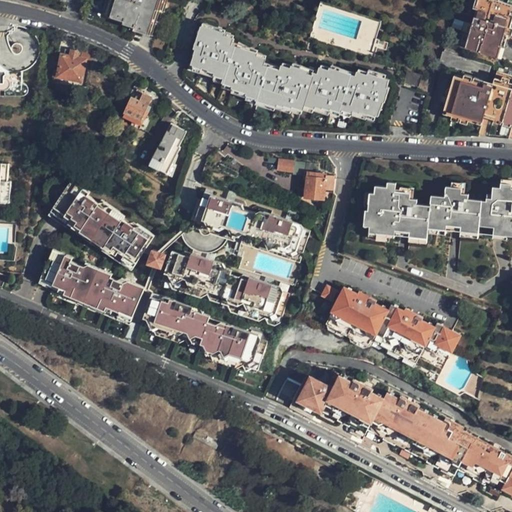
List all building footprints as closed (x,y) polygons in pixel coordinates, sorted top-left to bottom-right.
[(109,0),(105,11),(124,17),(123,19),(135,23),(135,25),(155,31),(162,9),(164,0),(109,0)] [(209,0),(206,8),(206,10),(211,13),(212,17),(213,23),(211,29),(201,25),(197,37),(194,49),(195,49),(191,63),(216,72),(215,75),(225,78),(224,82),(234,86),(234,88),(250,94),(249,95),(258,98),(258,100),(276,106),(277,105),(292,109),(293,107),(302,109),(303,105),(313,109),(314,106),(329,111),(331,108),(340,111),(341,110),(350,113),(351,110),(367,115),(368,113),(378,117),(383,102),(384,102),(389,87),(387,86),(390,79),(378,75),(369,72),(367,74),(358,71),(356,78),(346,75),(347,73),(331,68),(329,70),(320,68),(318,74),(313,73),(313,75),(301,72),(302,69),(292,67),(291,68),(283,65),(281,71),(269,67),(264,65),(266,59),(257,56),(257,53),(231,44),(233,38),(224,35),(227,20),(227,9),(225,4),(222,0),(209,0)] [(499,48),(505,28),(502,26),(505,12),(477,3),(476,8),(470,30),(462,55),(471,57),(495,65),(496,63),(499,48)] [(502,26),(505,28),(510,13),(505,12),(502,26)] [(78,50),(81,40),(65,34),(59,55),(62,55),(55,83),(78,89),(86,60),(81,59),(82,56),(79,55),(79,51),(78,50)] [(492,85),(461,76),(460,81),(452,79),(447,95),(443,110),(454,114),(452,118),(473,124),(475,119),(484,122),(485,117),(511,124),(511,73),(497,69),(492,85)] [(420,76),(407,71),(404,80),(418,85),(420,76)] [(132,94),(123,115),(141,123),(153,96),(143,91),(140,97),(132,94)] [(175,131),(178,125),(171,121),(168,128),(175,131)] [(186,130),(178,125),(175,131),(168,128),(159,143),(157,143),(151,153),(159,158),(161,155),(170,160),(175,150),(178,151),(181,144),(179,143),(186,130)] [(159,158),(151,153),(147,160),(168,172),(178,151),(175,150),(170,160),(161,155),(159,158)] [(292,172),(294,162),(279,160),(277,170),(292,172)] [(11,164),(0,163),(0,202),(8,203),(10,182),(11,164)] [(324,189),(333,191),(334,176),(331,175),(317,174),(315,173),(314,177),(306,176),(304,195),(304,199),(323,201),(324,189)] [(119,214),(121,211),(98,196),(96,199),(83,191),(85,188),(68,176),(46,210),(56,216),(72,227),(100,245),(130,264),(151,231),(136,220),(130,222),(119,214)] [(511,182),(504,182),(504,186),(496,185),(494,196),(489,196),(488,199),(483,198),(470,197),(471,192),(463,192),(463,186),(448,184),(447,195),(433,193),(432,203),(417,201),(418,196),(410,195),(410,189),(395,187),(395,179),(387,178),(386,183),(374,182),(373,188),(368,188),(366,207),(363,207),(361,220),(368,220),(367,229),(387,231),(387,227),(395,228),(395,224),(410,226),(409,234),(428,236),(429,224),(453,227),(481,230),(481,223),(497,225),(496,233),(510,235),(511,230),(511,182)] [(279,227),(282,221),(265,215),(264,219),(254,215),(239,210),(226,206),(219,203),(220,199),(205,195),(203,200),(196,198),(192,209),(187,227),(186,228),(192,229),(192,233),(194,235),(196,236),(199,236),(200,236),(203,233),(220,240),(246,248),(273,258),(297,266),(299,260),(307,234),(290,229),(288,223),(286,229),(279,227)] [(288,223),(282,221),(279,227),(286,229),(288,223)] [(40,283),(53,289),(128,322),(143,289),(124,281),(123,283),(110,277),(111,275),(85,263),(83,266),(72,261),(72,258),(54,250),(49,261),(40,283)] [(269,291),(253,285),(245,283),(244,286),(225,279),(227,275),(208,268),(209,265),(186,257),(185,260),(166,254),(164,260),(156,283),(186,293),(216,304),(215,308),(243,318),(275,329),(285,300),(268,294),(269,291)] [(343,295),(330,288),(325,297),(339,304),(343,295)] [(128,322),(53,289),(51,293),(126,327),(128,322)] [(339,304),(329,326),(373,347),(375,342),(420,362),(426,347),(451,359),(463,335),(438,324),(437,326),(425,320),(406,311),(393,305),(390,311),(378,305),(359,296),(346,290),(343,295),(339,304)] [(378,305),(379,302),(360,293),(359,296),(378,305)] [(164,308),(148,304),(141,327),(139,333),(146,335),(174,345),(179,347),(181,354),(189,350),(196,353),(194,359),(202,362),(230,372),(235,373),(238,381),(245,377),(251,379),(262,348),(245,342),(245,339),(224,332),(223,335),(204,328),(206,323),(189,317),(189,314),(166,306),(164,308)] [(406,311),(425,320),(425,318),(407,310),(406,311)] [(174,345),(146,335),(147,340),(170,348),(174,345)] [(230,372),(202,362),(203,368),(226,375),(230,372)] [(511,460),(492,450),(458,434),(459,431),(442,422),(440,425),(415,412),(416,410),(398,401),(396,404),(383,397),(380,404),(367,398),(368,395),(350,386),(349,389),(336,382),(330,394),(306,382),(294,407),(308,413),(336,427),(335,429),(346,434),(347,432),(363,441),(366,437),(381,444),(380,445),(394,453),(395,451),(426,467),(425,468),(438,474),(439,473),(455,481),(459,475),(475,482),(474,484),(486,490),(487,488),(503,497),(507,492),(511,494),(511,460)]
